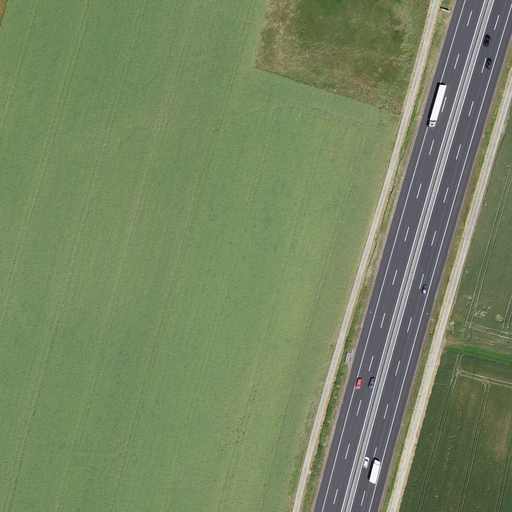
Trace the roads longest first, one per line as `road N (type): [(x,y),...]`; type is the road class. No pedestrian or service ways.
road 1 (motorway): [(359,511),(503,0)]
road 2 (motorway): [(475,0),(331,511)]
road 3 (track): [(296,511),(437,0)]
road 4 (track): [(393,511),(511,85)]
